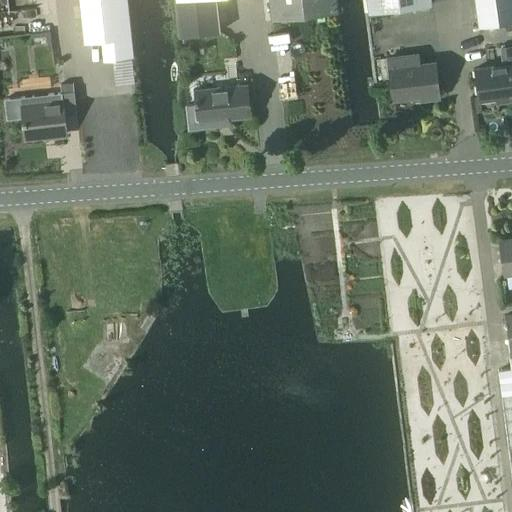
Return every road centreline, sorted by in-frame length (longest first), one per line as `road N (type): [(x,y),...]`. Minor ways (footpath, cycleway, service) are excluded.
road 1 (unclassified): [(0,200),(511,166)]
road 2 (track): [(511,510),(493,367)]
